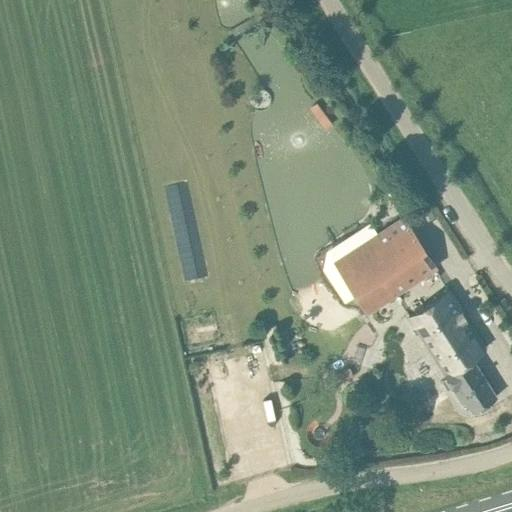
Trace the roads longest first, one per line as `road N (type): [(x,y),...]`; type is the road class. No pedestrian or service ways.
road 1 (unclassified): [(511,284),(334,0)]
road 2 (unclassified): [(244,511),(378,475),(511,453)]
